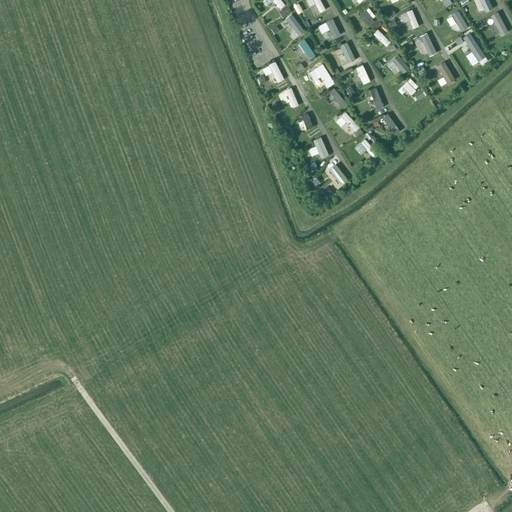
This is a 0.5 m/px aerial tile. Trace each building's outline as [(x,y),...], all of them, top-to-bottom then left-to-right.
[(278,8),(284,5),(281,0),(263,0),(268,8),(276,4),(278,8)] [(313,0),(318,13),(325,11),(321,0),(313,0)] [(488,0),(480,0),(484,9),(491,7),(488,0)] [(298,2),(293,5),(298,13),(303,10),(298,2)] [(367,6),(359,14),(369,24),(377,17),(367,6)] [(413,28),(419,26),(412,8),(400,12),(404,21),(409,19),(413,28)] [(457,8),(445,16),(455,32),(468,25),(457,8)] [(490,12),(498,32),(507,29),(498,9),(490,12)] [(298,20),(294,24),(287,16),(282,20),(294,34),(303,25),(298,20)] [(319,23),(325,41),(340,36),(334,18),(319,23)] [(482,20),(475,22),(476,28),(483,26),(482,20)] [(385,46),(391,41),(378,27),(372,32),(385,46)] [(426,30),(417,35),(427,54),(436,50),(426,30)] [(471,31),(459,37),(466,49),(477,43),(471,31)] [(304,37),(297,42),(310,60),(316,56),(304,37)] [(337,44),(344,63),(355,59),(347,40),(337,44)] [(390,56),(403,73),(410,68),(397,51),(390,56)] [(374,63),(380,71),(389,63),(383,56),(374,63)] [(436,63),(442,74),(437,77),(441,84),(454,76),(444,58),(436,63)] [(275,60),(262,66),(266,75),(272,72),(277,83),(285,79),(275,60)] [(356,66),(362,85),(370,82),(364,63),(356,66)] [(318,80),(326,75),(319,64),(311,69),(318,80)] [(410,76),(398,88),(407,97),(419,86),(410,76)] [(293,108),(299,105),(291,86),(284,89),(293,108)] [(341,107),(347,103),(335,86),(329,90),(341,107)] [(367,90),(375,109),(384,106),(376,87),(367,90)] [(417,99),(424,97),(422,91),(415,94),(417,99)] [(346,110),(336,118),(348,133),(358,126),(346,110)] [(312,113),(303,114),(305,130),(313,129),(312,113)] [(320,159),(328,157),(322,135),(314,137),(320,159)] [(364,137),(359,141),(373,156),(378,152),(364,137)] [(324,161),(334,178),(344,172),(334,155),(324,161)] [(324,178),(317,181),(322,189),(328,185),(324,178)]
